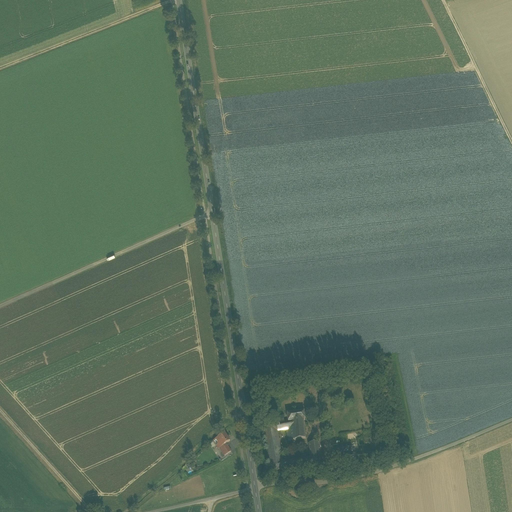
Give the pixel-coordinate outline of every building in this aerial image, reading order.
[(285,422),(286,429),(302,427),(301,421),(303,421),(302,412),(284,414),(285,422)] [(302,467),(320,464),(320,463),(317,443),(314,443),(313,440),(309,441),(309,444),(306,444),(308,458),(297,460),(280,462),(275,431),(286,430),(286,429),(285,422),(281,423),(280,420),(272,421),(272,424),(261,426),(268,472),(294,468),(298,467),(302,467)] [(286,430),(287,441),(304,439),(302,427),(286,429),(286,430)] [(217,447),(219,449),(220,449),(226,444),(230,442),(225,433),(213,441),(217,447)] [(217,447),(213,441),(209,445),(212,450),(217,447)] [(332,447),(334,454),(352,450),(350,443),(332,447)] [(220,449),(225,456),(231,452),(226,444),(220,449)] [(334,456),(335,460),(336,463),(354,459),(352,452),(334,456)]
